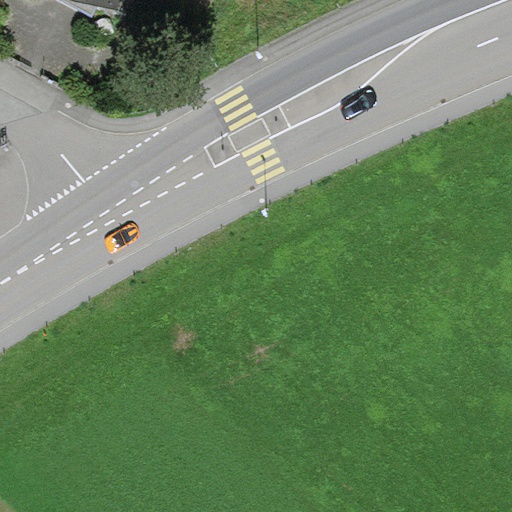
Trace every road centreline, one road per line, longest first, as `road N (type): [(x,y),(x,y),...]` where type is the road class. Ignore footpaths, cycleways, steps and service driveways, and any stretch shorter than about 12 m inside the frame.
road 1 (secondary): [(511,12),(252,134),(112,214)]
road 2 (residential): [(0,98),(57,146),(112,214)]
road 3 (secondary): [(112,214),(0,287)]
